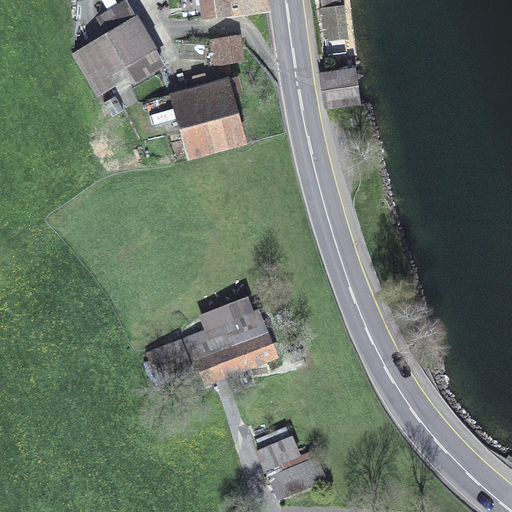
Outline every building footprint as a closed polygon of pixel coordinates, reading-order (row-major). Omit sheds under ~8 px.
[(267,9),(266,0),(182,0),(185,20),(267,9)] [(341,0),(320,0),(328,55),(349,53),(341,0)] [(134,85),(166,67),(137,16),(71,55),(97,99),(130,80),(134,85)] [(243,62),(239,37),(221,40),(225,65),(243,62)] [(359,103),(355,73),(323,77),(327,107),(359,103)] [(237,79),(146,103),(152,127),(167,123),(170,137),(182,134),(187,152),(243,137),(232,94),(241,92),(237,79)] [(243,369),(274,357),(257,313),(253,315),(247,299),(202,316),(209,333),(147,356),(158,385),(193,372),(190,363),(200,359),(208,382),(228,375),(233,387),(248,382),(243,369)] [(292,440),(258,455),(279,500),(326,479),(314,452),(300,458),(292,440)]
